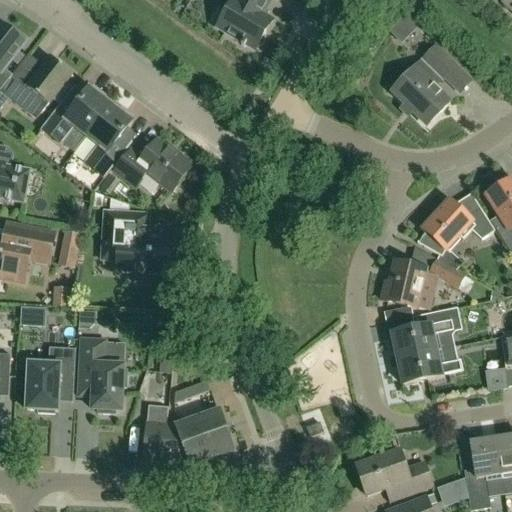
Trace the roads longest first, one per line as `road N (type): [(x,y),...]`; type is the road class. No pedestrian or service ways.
road 1 (residential): [(511,410),(400,427),(374,410),(357,285),(406,167)]
road 2 (tertiary): [(294,493),(222,282),(229,227),(252,164)]
road 3 (residential): [(294,493),(25,480)]
road 4 (residential): [(58,17),(252,164)]
road 5 (residential): [(406,167),(284,106)]
road 6 (tertiary): [(284,106),(348,0)]
